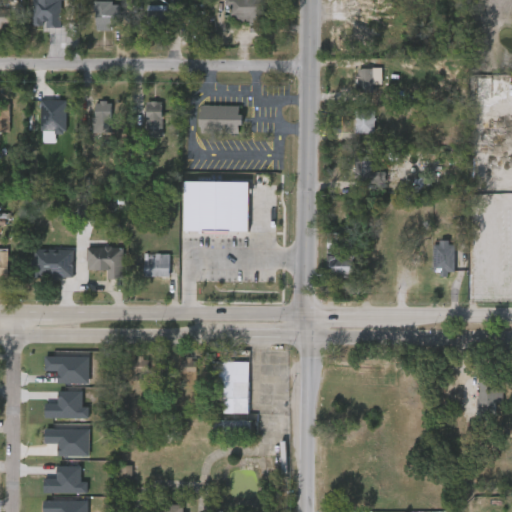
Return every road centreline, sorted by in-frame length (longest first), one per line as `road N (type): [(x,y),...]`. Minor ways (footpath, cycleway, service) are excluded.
road 1 (secondary): [(511,318),(0,313)]
road 2 (secondary): [(296,0),(299,511)]
road 3 (secondary): [(0,338),(511,341)]
road 4 (residential): [(0,65),(295,66)]
road 5 (residential): [(15,314),(12,511)]
